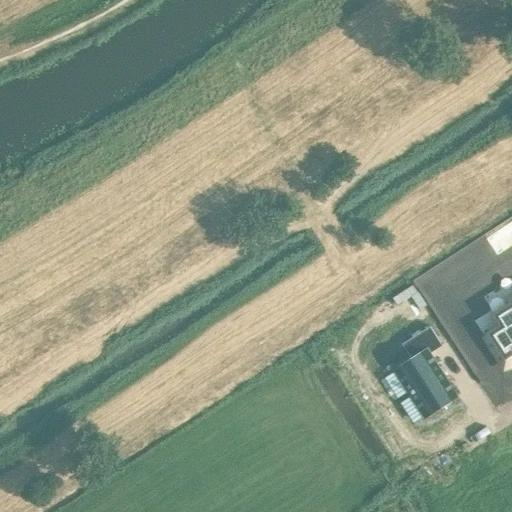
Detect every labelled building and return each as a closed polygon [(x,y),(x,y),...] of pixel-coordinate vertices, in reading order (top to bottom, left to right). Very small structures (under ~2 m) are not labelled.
[(511,218),(483,236),(495,255),(511,245),(511,218)] [(413,285),(393,298),(397,305),(411,296),(420,309),(427,305),(418,292),(417,292),(413,285)] [(502,327),(485,338),(504,367),(511,362),(511,297),(509,300),(511,305),(495,316),(502,327)] [(395,371),(384,378),(397,399),(407,392),(424,418),(458,396),(430,353),(442,346),(430,326),(402,344),(412,359),(394,370),(395,371)] [(480,368),(473,372),(480,382),(487,377),(480,368)]
